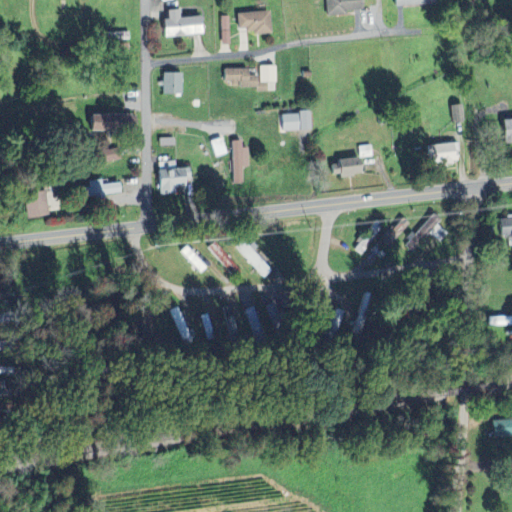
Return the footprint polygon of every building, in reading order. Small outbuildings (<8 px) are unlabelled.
[(321,0),(322,13),(358,11),(357,0),(321,0)] [(158,36),(196,35),(195,15),(179,16),(179,8),(163,9),(163,18),(158,18),(158,36)] [(233,13),(235,30),(249,28),(249,34),(267,32),(265,10),(233,13)] [(218,16),(218,43),(226,43),(226,15),(218,16)] [(220,68),(220,85),(252,84),(252,90),(266,90),(266,81),(273,81),(272,65),(255,65),(255,75),(245,75),(245,68),(220,68)] [(159,72),(158,93),(177,93),(178,72),(159,72)] [(462,120),(459,102),(448,105),(451,122),(462,120)] [(278,112),(279,130),(306,129),(305,111),(278,112)] [(86,113),(86,130),(131,132),(131,114),(86,113)] [(511,117),(498,118),(499,141),(511,140),(511,117)] [(225,153),(219,137),(208,140),(214,157),(225,153)] [(244,147),(238,147),(237,140),(228,140),(230,183),(241,183),(240,166),(245,166),(244,147)] [(423,164),(454,162),(453,142),(422,144),(423,164)] [(91,164),(120,159),(117,145),(89,150),(91,164)] [(359,173),(358,156),(333,159),(333,167),(328,167),(329,176),(359,173)] [(171,193),(171,186),(180,186),(180,178),(185,178),(184,167),(172,167),(171,165),(152,166),(154,194),(171,193)] [(101,184),(101,179),(87,181),(88,186),(79,187),(79,197),(119,193),(118,182),(101,184)] [(26,218),(47,216),(45,190),(23,192),(26,218)] [(437,242),(445,232),(433,224),(438,218),(429,211),(406,240),(412,245),(423,231),(437,242)] [(511,215),(496,217),(497,238),(511,237),(511,243),(511,215)] [(407,224),(400,218),(380,239),(386,246),(407,224)] [(232,246),(262,275),(269,268),(239,239),(232,246)] [(396,303),(396,299),(387,300),(389,314),(422,309),(420,299),(396,303)] [(235,332),(230,317),(233,315),(228,303),(218,307),(228,335),(235,332)] [(243,308),(251,335),(260,332),(252,305),(243,308)] [(197,315),(207,340),(214,337),(205,313),(197,315)] [(511,325),(511,316),(488,316),(488,325),(511,325)] [(511,434),(511,418),(489,421),(491,437),(511,434)]
